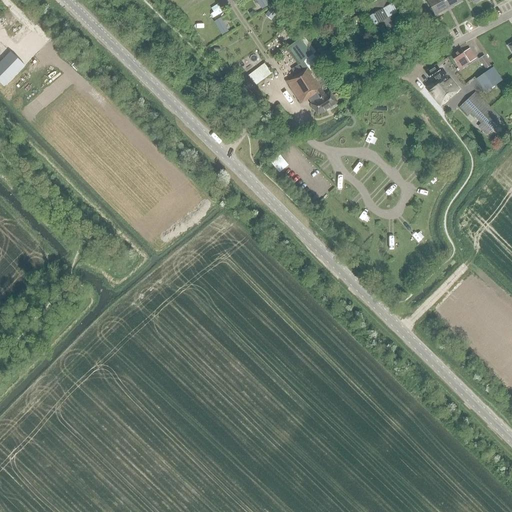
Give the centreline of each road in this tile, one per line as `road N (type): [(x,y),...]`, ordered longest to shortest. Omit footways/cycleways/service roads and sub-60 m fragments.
road 1 (secondary): [(511,440),(66,0)]
road 2 (residential): [(363,95),(511,12)]
